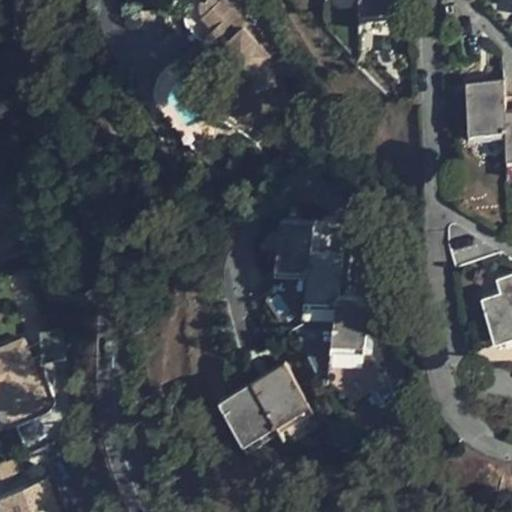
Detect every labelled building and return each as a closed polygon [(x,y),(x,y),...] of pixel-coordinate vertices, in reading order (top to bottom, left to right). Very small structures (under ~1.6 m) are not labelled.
[(392,0),(359,0),(360,19),(392,18),(392,0)] [(234,62),(237,77),(241,94),(271,88),(265,57),(250,41),(240,30),(244,25),(222,1),(218,4),(214,1),(209,2),(204,4),(203,9),(207,14),(205,16),(215,29),(213,31),(224,43),(220,48),(234,62)] [(255,37),(244,25),(240,30),(250,41),(255,37)] [(203,41),(237,77),(234,62),(220,48),(224,43),(213,31),(203,41)] [(469,139),(507,138),(505,111),(504,79),(466,80),(469,139)] [(459,204),(476,204),(476,180),(459,168),(459,204)] [(489,189),(476,180),(476,204),(476,215),(489,215),(489,189)] [(505,199),(489,189),(489,215),(490,224),(504,225),(505,199)] [(310,249),(311,250),(314,223),(282,219),(275,272),(307,277),(310,249)] [(344,254),(311,250),(310,249),(307,277),(303,305),(335,309),(337,294),(339,294),(344,254)] [(496,340),(511,335),(511,272),(497,276),(500,290),(483,296),(496,340)] [(369,298),(339,294),(337,294),(335,309),(331,348),(364,352),(369,298)] [(309,338),(310,370),(329,370),(329,338),(309,338)] [(24,339),(0,347),(0,429),(51,410),(24,339)] [(252,380),(279,432),(313,413),(285,362),(252,380)] [(248,449),(279,432),(252,380),(219,397),(248,449)] [(0,478),(14,474),(10,463),(0,466),(0,478)] [(0,496),(5,511),(59,511),(48,479),(0,496)]
